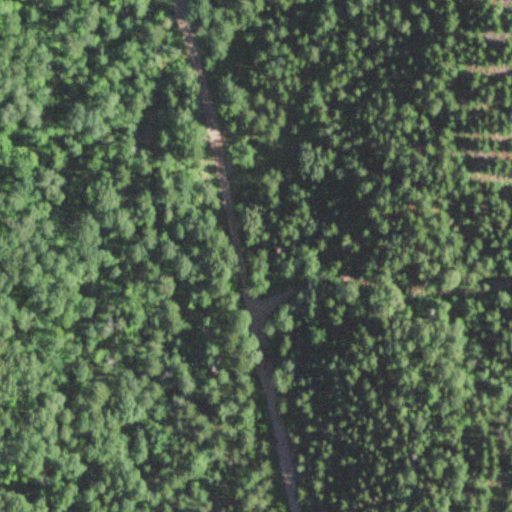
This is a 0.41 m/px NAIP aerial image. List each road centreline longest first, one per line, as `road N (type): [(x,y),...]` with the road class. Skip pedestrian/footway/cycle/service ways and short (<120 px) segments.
road 1 (residential): [(295,511),(251,301),(171,0)]
road 2 (track): [(251,301),(511,279)]
